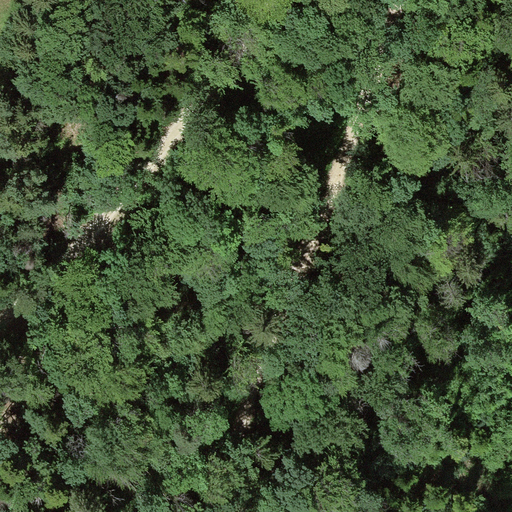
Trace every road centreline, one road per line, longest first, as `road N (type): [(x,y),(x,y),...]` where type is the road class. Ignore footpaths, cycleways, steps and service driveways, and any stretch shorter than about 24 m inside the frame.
road 1 (track): [(402,0),(271,334),(223,511)]
road 2 (track): [(0,319),(129,196),(201,105),(263,0)]
